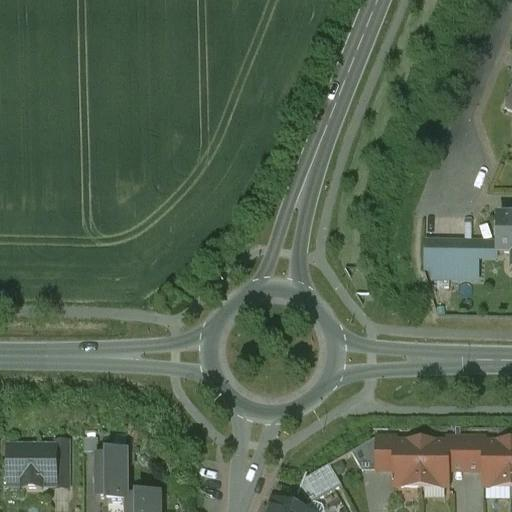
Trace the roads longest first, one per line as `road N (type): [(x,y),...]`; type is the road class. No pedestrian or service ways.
road 1 (tertiary): [(274,294),(295,213),(377,0)]
road 2 (secondary): [(214,357),(0,359)]
road 3 (residential): [(511,3),(434,199)]
road 4 (secondary): [(511,363),(333,358)]
